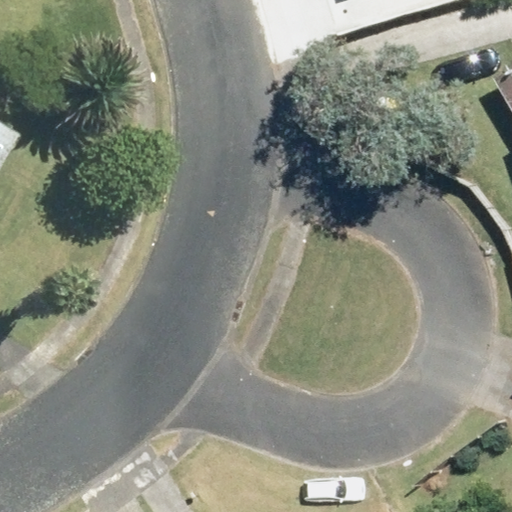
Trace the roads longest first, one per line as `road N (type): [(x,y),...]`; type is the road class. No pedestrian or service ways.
road 1 (residential): [(233,146),(394,214),(434,245),(458,300),(449,359),(408,412),(341,426),(161,363)]
road 2 (residential): [(233,146),(202,286),(161,363)]
road 3 (residential): [(161,363),(86,426),(0,481)]
road 4 (residential): [(205,0),(233,146)]
